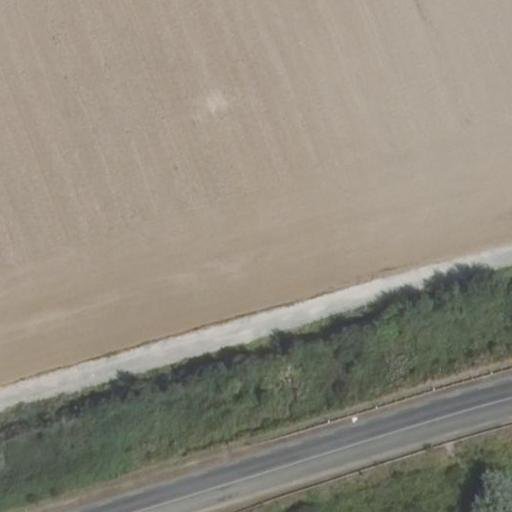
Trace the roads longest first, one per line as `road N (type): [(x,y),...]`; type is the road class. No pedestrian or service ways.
road 1 (track): [(511,275),(125,373),(0,417)]
road 2 (tertiary): [(511,398),(130,511)]
